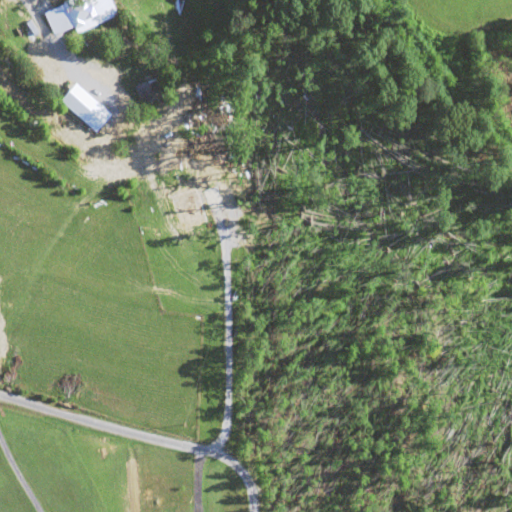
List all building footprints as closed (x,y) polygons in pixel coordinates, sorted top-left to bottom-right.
[(106,16),(99,1),(100,0),(76,0),(43,14),(54,38),(106,16)] [(169,104),(160,78),(134,87),(143,113),(169,104)] [(107,112),(81,88),(64,106),(90,130),(107,112)] [(202,193),(210,213),(224,206),(216,187),(202,193)] [(170,197),(179,232),(206,225),(197,190),(170,197)]
